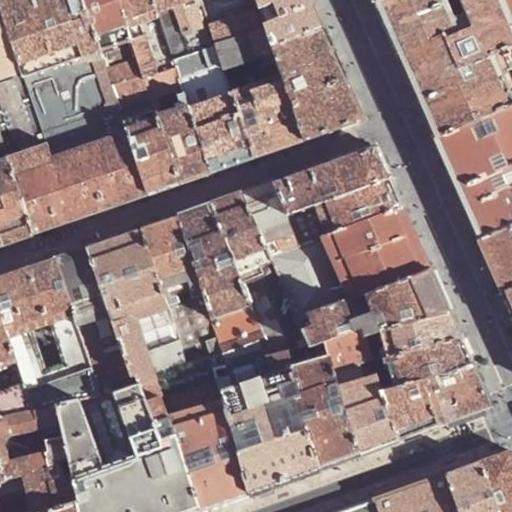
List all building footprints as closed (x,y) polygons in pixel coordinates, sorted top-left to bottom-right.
[(0,0),(0,6),(47,144),(52,160),(128,135),(113,87),(82,0),(0,0)] [(127,28),(117,0),(82,0),(113,87),(143,76),(127,28)] [(157,14),(152,0),(117,0),(127,28),(158,18),(157,14)] [(196,0),(152,0),(157,14),(196,0)] [(201,0),(196,0),(157,14),(158,18),(173,61),(216,47),(210,26),(201,0)] [(261,9),(257,0),(201,0),(210,26),(261,9)] [(311,0),(257,0),(261,9),(267,30),(273,48),(324,29),(311,0)] [(397,53),(420,103),(500,68),(495,56),(511,49),(511,24),(501,0),(458,0),(465,15),(454,19),(446,0),(380,0),(375,3),(397,53)] [(458,0),(446,0),(454,19),(465,15),(458,0)] [(511,0),(501,0),(511,24),(511,0)] [(47,144),(0,6),(0,135),(8,158),(47,144)] [(267,30),(261,9),(210,26),(216,47),(267,30)] [(158,18),(127,28),(143,76),(145,80),(176,70),(173,61),(158,18)] [(226,75),(243,69),(249,89),(233,94),(254,159),(282,150),(365,121),(345,77),(324,29),(273,48),(267,30),(216,47),(226,75)] [(188,106),(211,174),(237,165),(254,159),(233,94),(226,75),(216,47),(173,61),(176,70),(182,89),(188,106)] [(511,49),(495,56),(500,68),(511,96),(511,49)] [(511,96),(500,68),(420,103),(431,128),(436,139),(511,105),(511,96)] [(249,89),(243,69),(226,75),(233,94),(249,89)] [(182,89),(176,70),(145,80),(151,100),(156,98),(182,89)] [(157,116),(151,100),(145,80),(143,76),(113,87),(128,135),(149,196),(165,190),(180,185),(157,116)] [(161,115),(156,98),(151,100),(157,116),(161,115)] [(481,240),(511,226),(511,105),(436,139),(450,171),(472,220),(481,240)] [(211,174),(188,106),(161,115),(157,116),(180,185),(198,178),(211,174)] [(8,158),(0,135),(0,239),(2,246),(23,239),(33,235),(8,158)] [(149,196),(128,135),(52,160),(47,144),(8,158),(33,235),(95,214),(149,196)] [(391,180),(376,147),(325,165),(275,182),(289,214),(391,180)] [(397,193),(391,180),(289,214),(288,214),(301,245),(404,210),(397,193)] [(257,188),(243,193),(271,256),(301,245),(288,214),(289,214),(275,182),(257,188)] [(271,256),(243,193),(224,200),(212,204),(270,356),(287,352),(311,346),(298,317),(271,256)] [(193,210),(180,215),(224,355),(227,367),(260,359),(268,357),(270,356),(212,204),(193,210)] [(417,239),(404,210),(301,245),(271,256),(298,317),(431,271),(417,239)] [(143,228),(184,365),(209,359),(224,355),(180,215),(160,222),(143,228)] [(511,226),(481,240),(495,272),(504,292),(511,288),(511,226)] [(184,365),(143,228),(111,238),(89,246),(110,314),(122,352),(129,377),(134,376),(137,383),(137,384),(153,378),(184,365)] [(110,314),(89,246),(62,255),(57,257),(77,325),(110,314)] [(77,325),(57,257),(23,269),(0,276),(0,307),(17,363),(24,385),(32,411),(38,434),(45,441),(63,436),(56,406),(78,401),(98,397),(96,389),(88,363),(77,325)] [(431,271),(298,317),(311,346),(326,341),(364,329),(366,334),(380,330),(450,314),(440,291),(431,271)] [(0,369),(17,363),(0,307),(0,417),(32,411),(24,385),(0,393),(0,369)] [(110,314),(77,325),(88,363),(122,352),(110,314)] [(455,325),(450,314),(380,330),(388,357),(461,338),(455,325)] [(331,357),(361,454),(384,445),(398,440),(382,390),(377,375),(373,361),(373,359),(366,334),(364,329),(326,341),(331,357)] [(388,357),(380,330),(366,334),(373,359),(373,361),(388,357)] [(465,348),(461,338),(388,357),(396,386),(424,379),(473,366),(465,348)] [(331,357),(326,341),(311,346),(287,352),(292,368),(331,357)] [(129,377),(122,352),(88,363),(96,389),(129,377)] [(319,468),(292,368),(287,352),(270,356),(268,357),(272,376),(264,378),(260,359),(227,367),(214,370),(223,402),(249,493),(289,479),(319,468)] [(227,367),(224,355),(209,359),(212,371),(214,370),(227,367)] [(361,454),(331,357),(292,368),(319,468),(344,460),(361,454)] [(396,386),(388,357),(373,361),(377,375),(382,390),(396,386)] [(0,393),(24,385),(17,363),(0,369),(0,393)] [(491,407),(473,366),(424,379),(439,425),(469,415),(491,407)] [(136,457),(113,394),(137,383),(134,376),(129,377),(96,389),(98,397),(78,401),(103,469),(136,457)] [(168,418),(153,378),(137,384),(159,442),(175,437),(200,511),(229,500),(249,493),(223,402),(168,418)] [(439,425),(424,379),(396,386),(382,390),(398,440),(423,431),(439,425)] [(196,511),(200,511),(175,437),(159,442),(137,384),(137,383),(113,394),(136,457),(103,469),(78,401),(56,406),(63,436),(69,457),(73,472),(80,500),(77,501),(80,511),(196,511)] [(0,460),(2,467),(11,465),(14,477),(24,475),(51,468),(45,441),(38,434),(32,411),(0,417),(0,460)] [(80,500),(73,472),(60,475),(56,460),(69,457),(63,436),(45,441),(51,468),(24,475),(36,511),(43,511),(77,501),(80,500)] [(511,511),(511,452),(481,463),(499,511),(511,511)] [(0,481),(14,478),(14,477),(11,465),(2,467),(0,460),(0,481)] [(499,511),(481,463),(449,475),(461,511),(499,511)] [(0,511),(36,511),(24,475),(14,477),(14,478),(0,481),(0,511)] [(461,511),(449,475),(376,500),(380,511),(461,511)] [(380,511),(376,500),(343,511),(380,511)] [(80,511),(77,501),(43,511),(80,511)]
